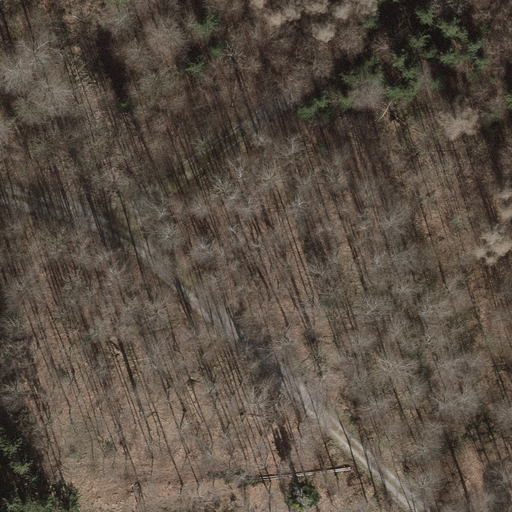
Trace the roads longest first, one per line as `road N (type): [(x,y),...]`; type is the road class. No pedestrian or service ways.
road 1 (track): [(0,194),(92,219),(137,243),(422,511)]
road 2 (track): [(109,227),(415,0)]
